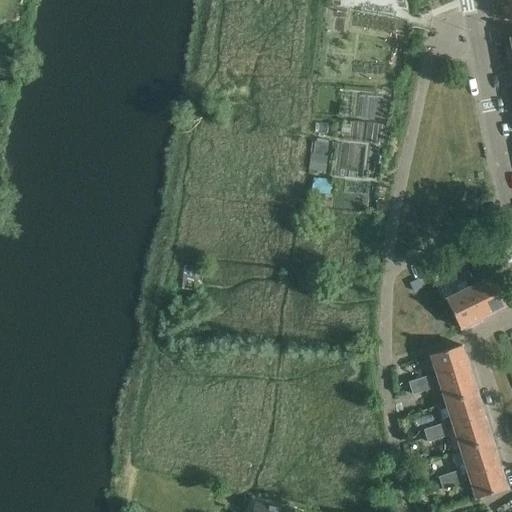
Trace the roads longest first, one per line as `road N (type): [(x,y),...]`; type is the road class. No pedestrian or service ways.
road 1 (residential): [(511,210),(470,0)]
road 2 (residential): [(511,463),(472,335),(511,320)]
